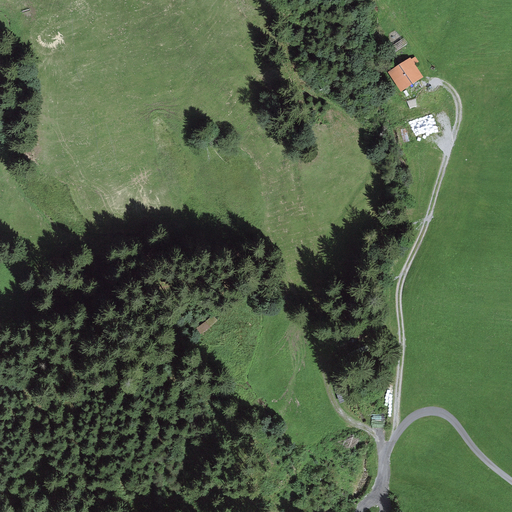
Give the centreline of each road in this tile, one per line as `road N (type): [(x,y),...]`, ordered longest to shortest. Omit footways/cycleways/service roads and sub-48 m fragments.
road 1 (track): [(0,243),(258,240),(348,421),(392,451)]
road 2 (track): [(420,88),(447,95),(454,130),(397,297),(401,435)]
road 3 (track): [(401,435),(434,412),(450,415),(485,466),(511,486)]
